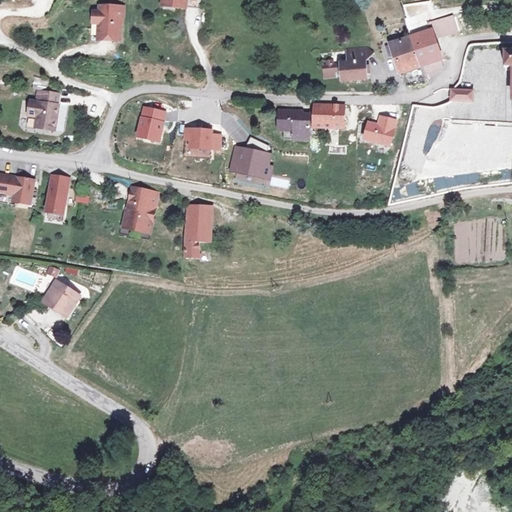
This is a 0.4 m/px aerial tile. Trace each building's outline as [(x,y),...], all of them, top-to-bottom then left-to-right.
[(1,0),(2,4),(36,8),(36,0),(1,0)] [(192,15),(193,0),(164,0),(163,12),(192,15)] [(126,49),(128,8),(100,6),(99,13),(93,13),(93,30),(99,30),(99,48),(126,49)] [(460,32),(453,15),(429,24),(431,28),(388,44),(398,73),(404,71),(421,65),(423,71),(431,68),(428,62),(439,59),(442,58),(435,40),(460,32)] [(503,47),(494,48),(494,58),(504,58),(503,47)] [(374,86),(370,49),(346,51),(348,69),(343,69),(345,89),(374,86)] [(428,62),(431,68),(440,65),(439,59),(428,62)] [(423,71),(421,65),(404,71),(408,86),(426,81),(423,71)] [(335,70),(321,72),(322,83),(336,81),(335,70)] [(474,90),(451,89),(451,94),(451,99),(473,101),(474,95),(474,90)] [(58,133),(64,95),(36,90),(35,101),(27,100),(24,122),(41,124),(40,131),(58,133)] [(166,112),(143,107),(137,135),(160,140),(166,112)] [(347,132),(348,108),(315,107),(314,116),(284,115),(283,135),(282,146),(313,147),(313,131),(347,132)] [(397,119),(381,115),(378,124),(368,122),(364,139),(391,145),(397,119)] [(509,152),(510,127),(486,125),(485,128),(473,127),(473,134),(478,134),(477,156),(482,156),(483,136),(484,136),(483,146),(494,147),(494,151),(509,152)] [(213,129),(185,128),(185,140),(190,140),(190,147),(221,148),(221,134),(212,134),(213,129)] [(246,149),(234,146),(229,171),(271,179),(274,166),(269,165),(271,153),(265,152),(267,145),(252,137),(246,149)] [(37,214),(42,183),(0,176),(0,201),(19,205),(18,211),(37,214)] [(52,176),(50,187),(67,190),(69,179),(52,176)] [(67,190),(50,187),(47,211),(64,213),(67,190)] [(161,194),(132,189),(124,235),(153,240),(161,194)] [(216,248),(219,211),(190,208),(185,267),(204,268),(205,247),(216,248)] [(61,272),(52,268),(47,278),(57,283),(61,272)] [(84,302),(56,284),(43,305),(70,323),(84,302)]
